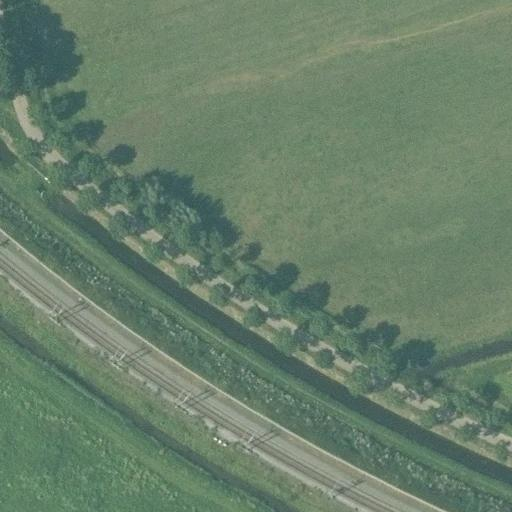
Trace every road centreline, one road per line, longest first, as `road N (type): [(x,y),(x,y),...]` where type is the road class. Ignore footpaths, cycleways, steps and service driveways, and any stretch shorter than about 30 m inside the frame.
road 1 (unclassified): [(0,17),(27,123),(49,165),(336,358),(511,441)]
road 2 (track): [(511,500),(256,371),(140,296),(0,182)]
road 3 (track): [(0,368),(204,511)]
